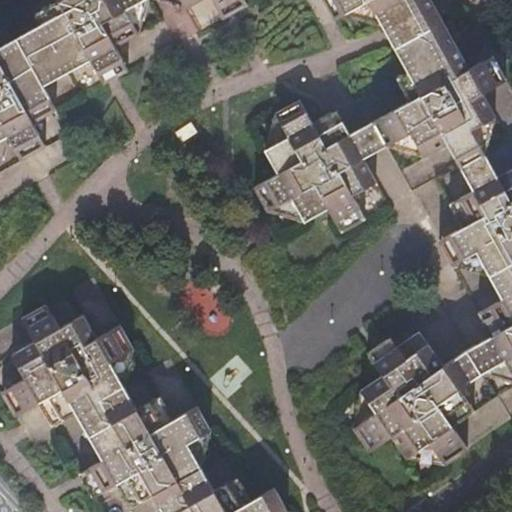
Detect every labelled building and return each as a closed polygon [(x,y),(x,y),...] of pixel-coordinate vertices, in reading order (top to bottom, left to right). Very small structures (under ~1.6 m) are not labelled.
[(122,6),(132,0),(55,0),(60,8),(36,21),(0,40),(0,134),(3,132),(0,126),(16,118),(25,136),(35,131),(28,119),(22,108),(45,95),(39,81),(86,56),(83,50),(98,41),(109,61),(118,56),(111,43),(135,30),(122,6)] [(48,0),(30,10),(36,21),(60,8),(55,0),(48,0)] [(135,30),(143,0),(132,0),(122,6),(135,30)] [(361,0),(366,0),(378,22),(419,0),(211,0),(214,4),(221,0),(335,0),(341,11),(361,0)] [(245,1),(243,0),(221,0),(214,4),(220,15),(245,1)] [(321,0),(330,17),(341,11),(335,0),(321,0)] [(361,0),(341,11),(378,22),(366,0),(361,0)] [(419,0),(378,22),(392,46),(440,21),(428,0),(419,0)] [(406,98),(368,119),(382,144),(406,131),(419,155),(443,142),(469,190),(457,197),(470,221),(459,227),(446,234),(459,259),(472,252),(497,299),(510,323),(499,329),(488,335),(465,348),(439,366),(415,331),(391,348),(383,353),(395,371),(381,381),(377,375),(355,391),(370,414),(348,429),(364,452),(386,437),(402,459),(424,443),(439,466),(463,450),(448,428),(441,417),(463,402),(455,389),(478,373),(500,361),(511,382),(511,166),(494,176),(481,152),(468,128),(492,116),(479,91),(492,84),(478,59),(465,67),(440,21),(392,46),(404,68),(417,92),(406,98)] [(94,69),(109,61),(98,41),(83,50),(86,56),(94,69)] [(147,52),(150,57),(166,49),(164,44),(147,52)] [(489,53),(478,59),(492,84),(503,78),(489,53)] [(124,67),(118,56),(109,61),(94,69),(100,80),(124,67)] [(393,74),(406,98),(417,92),(404,68),(393,74)] [(51,106),(45,95),(22,108),(28,119),(51,106)] [(359,156),(346,131),(333,108),(309,121),(296,97),(272,110),(284,134),(261,147),(273,171),(250,183),(263,208),(287,195),(300,219),(324,206),(331,219),(355,206),(348,193),(372,180),(359,156)] [(284,134),(272,110),(261,147),(284,134)] [(481,152),(492,116),(468,128),(481,152)] [(10,144),(25,136),(16,118),(0,126),(3,132),(10,144)] [(368,119),(346,131),(359,156),(382,144),(368,119)] [(188,125),(193,135),(201,130),(196,121),(188,125)] [(41,142),(35,131),(25,136),(10,144),(15,155),(41,142)] [(406,131),(382,144),(419,155),(406,131)] [(68,156),(71,162),(80,158),(77,152),(68,156)] [(263,208),(300,219),(287,195),(263,208)] [(446,203),(459,227),(470,221),(457,197),(446,203)] [(361,217),(355,206),(331,219),(337,230),(361,217)] [(261,215),(269,231),(275,228),(266,211),(261,215)] [(448,265),(459,259),(446,234),(435,240),(448,265)] [(86,308),(61,320),(49,297),(25,309),(38,334),(13,346),(25,371),(2,383),(15,408),(38,396),(50,420),(76,407),(101,453),(77,465),(90,492),(114,479),(126,502),(151,489),(163,511),(284,511),(285,510),(272,486),(249,499),(242,487),(248,483),(242,472),(236,476),(236,475),(212,487),(199,464),(210,427),(197,402),(174,415),(161,391),(137,404),(124,380),(135,344),(122,320),(99,332),(86,308)] [(486,305),(499,329),(510,323),(497,299),(486,305)] [(475,311),(488,335),(499,329),(486,305),(475,311)] [(368,364),(383,353),(391,348),(383,338),(361,354),(368,364)] [(141,356),(147,368),(153,364),(147,353),(141,356)] [(368,364),(377,375),(381,381),(395,371),(383,353),(368,364)] [(478,373),(511,384),(511,382),(500,361),(478,373)] [(355,391),(348,429),(370,414),(355,391)] [(470,412),(463,402),(441,417),(448,428),(470,412)] [(329,413),(340,430),(346,426),(335,410),(329,413)] [(402,459),(439,466),(424,443),(402,459)]
